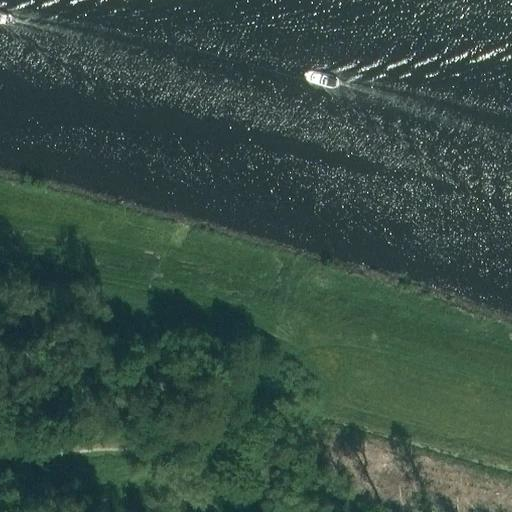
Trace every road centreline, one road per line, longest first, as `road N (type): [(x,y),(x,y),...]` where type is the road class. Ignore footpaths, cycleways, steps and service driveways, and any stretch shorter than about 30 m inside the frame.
road 1 (track): [(0,258),(158,290),(292,337)]
road 2 (track): [(511,385),(381,348),(292,337)]
